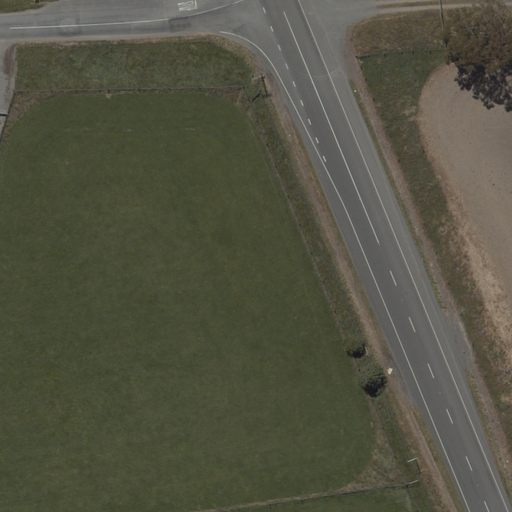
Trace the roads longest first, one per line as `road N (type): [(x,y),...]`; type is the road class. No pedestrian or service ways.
road 1 (primary): [(487,511),(278,0)]
road 2 (unclassified): [(0,27),(152,20),(242,0)]
road 3 (track): [(431,0),(283,12)]
